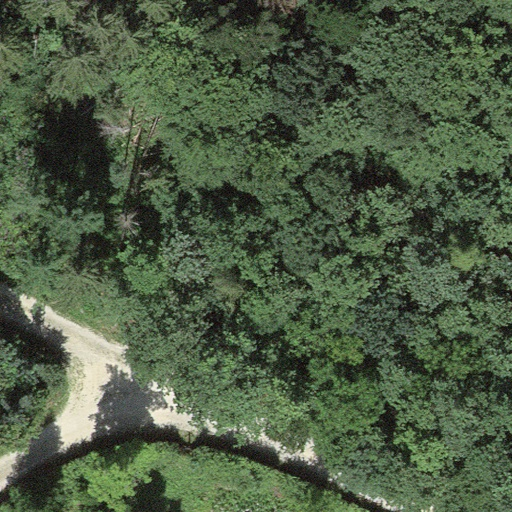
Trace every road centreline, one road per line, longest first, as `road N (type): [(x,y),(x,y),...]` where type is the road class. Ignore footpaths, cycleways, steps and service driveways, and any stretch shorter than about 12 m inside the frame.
road 1 (track): [(409,511),(159,385)]
road 2 (track): [(159,385),(0,302)]
road 3 (track): [(0,463),(113,418),(159,385)]
